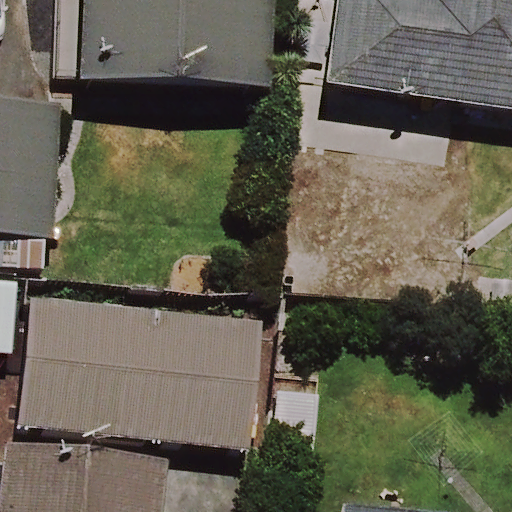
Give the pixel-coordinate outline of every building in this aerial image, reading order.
[(71,0),(65,103),(249,115),(256,0),(71,0)] [(511,0),(330,0),(318,113),(511,134),(511,0)] [(48,121),(0,119),(0,254),(43,256),(48,121)] [(245,345),(17,318),(2,444),(230,471),(245,345)] [(148,511),(150,492),(0,478),(0,511),(148,511)]
